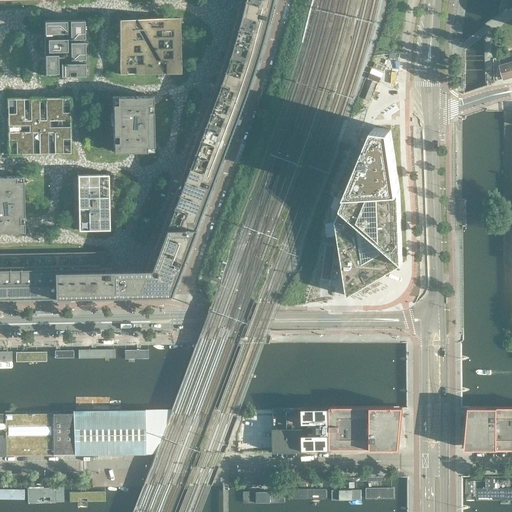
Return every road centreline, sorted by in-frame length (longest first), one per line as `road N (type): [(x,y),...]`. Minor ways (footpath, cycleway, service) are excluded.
road 1 (residential): [(0,466),(426,460)]
road 2 (residential): [(186,321),(188,280),(282,0)]
road 3 (tertiary): [(186,321),(424,318)]
road 4 (primary): [(417,109),(424,318)]
road 5 (primary): [(439,318),(433,109)]
road 6 (tertiary): [(0,324),(186,321)]
road 7 (primary): [(442,460),(439,318)]
road 8 (primary): [(424,318),(426,460)]
